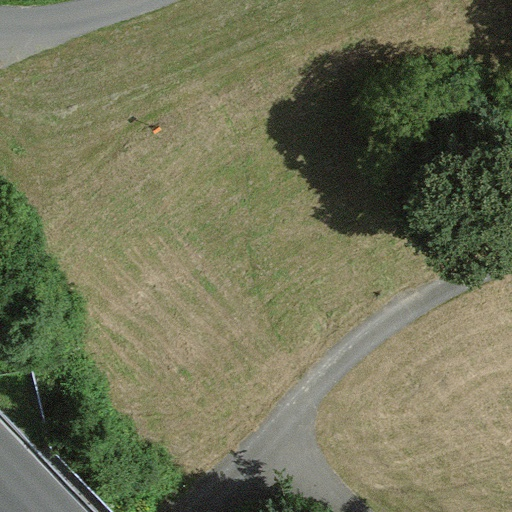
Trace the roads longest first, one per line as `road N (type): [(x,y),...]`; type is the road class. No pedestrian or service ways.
road 1 (track): [(181,511),(387,321),(511,259)]
road 2 (track): [(145,0),(0,32)]
